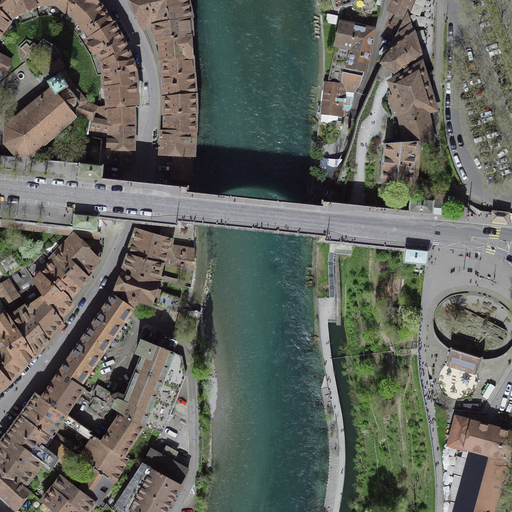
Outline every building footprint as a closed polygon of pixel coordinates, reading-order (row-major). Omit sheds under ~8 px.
[(35,6),(33,0),(0,0),(0,12),(9,22),(10,22),(8,20),(16,13),(35,6)] [(50,0),(50,4),(51,3),(51,2),(57,4),(66,11),(65,12),(66,12),(75,0),(50,0)] [(75,0),(66,12),(68,10),(77,19),(84,31),(107,17),(107,16),(106,17),(97,3),(93,0),(75,0)] [(154,25),(158,41),(191,37),(190,19),(191,19),(186,0),(132,0),(136,12),(139,19),(143,28),(154,25)] [(325,0),(327,16),(339,18),(337,9),(351,4),(356,0),(325,0)] [(412,0),(395,0),(391,9),(405,17),(412,0)] [(9,22),(0,12),(0,68),(5,71),(10,61),(8,60),(8,58),(3,58),(0,57),(0,54),(0,53),(0,33),(9,22)] [(400,70),(420,55),(416,41),(414,32),(413,33),(408,17),(407,15),(396,37),(381,63),(395,73),(400,70)] [(107,17),(84,31),(85,31),(85,30),(90,37),(89,38),(96,52),(122,41),(116,31),(113,26),(107,17)] [(355,92),(360,84),(365,70),(369,50),(373,31),(341,24),(328,83),(327,83),(326,86),(345,90),(355,92)] [(191,37),(158,41),(159,51),(160,61),(163,60),(164,68),(164,76),(165,76),(190,74),(193,74),(193,73),(191,73),(189,37),(191,37)] [(122,41),(96,52),(100,51),(104,60),(103,61),(104,74),(133,70),(131,61),(126,51),(122,41)] [(108,106),(99,107),(86,103),(88,100),(75,86),(63,68),(65,67),(60,58),(47,67),(51,72),(53,75),(56,73),(56,74),(58,76),(60,74),(68,88),(70,90),(80,102),(80,105),(82,106),(84,108),(81,116),(90,118),(91,117),(95,118),(97,113),(99,114),(99,113),(99,112),(109,110),(133,108),(134,108),(134,103),(108,106)] [(404,114),(425,110),(429,109),(434,108),(427,86),(421,65),(392,83),(397,94),(397,97),(396,98),(404,114)] [(133,70),(104,74),(105,88),(106,88),(107,95),(108,95),(108,106),(134,103),(137,103),(135,85),(133,70)] [(9,125),(6,127),(6,142),(15,154),(19,154),(23,154),(27,155),(30,155),(75,116),(70,109),(75,105),(76,98),(69,90),(64,90),(68,88),(60,74),(58,76),(47,82),(52,90),(15,120),(12,122),(9,125)] [(166,114),(195,114),(195,94),(194,94),(193,74),(190,74),(165,76),(164,76),(165,95),(165,97),(166,114)] [(344,97),(345,90),(326,86),(324,113),(342,115),(343,105),(347,105),(346,109),(349,109),(351,103),(353,98),(344,97)] [(81,116),(84,108),(82,106),(80,105),(77,109),(74,113),(76,115),(77,114),(78,115),(81,116)] [(133,108),(109,110),(99,112),(99,113),(99,114),(98,119),(95,118),(91,117),(90,118),(91,119),(88,133),(93,134),(93,133),(108,136),(108,140),(102,140),(100,163),(106,164),(113,164),(130,164),(131,148),(132,148),(133,129),(133,123),(133,108)] [(428,125),(425,110),(404,114),(400,115),(406,143),(420,142),(431,141),(428,125)] [(175,153),(192,154),(193,154),(194,132),(195,132),(195,114),(166,114),(166,127),(166,131),(163,131),(162,152),(175,153)] [(406,143),(387,144),(383,182),(411,185),(411,184),(415,184),(418,162),(420,142),(406,143)] [(190,180),(192,154),(175,153),(173,179),(190,180)] [(322,155),(320,167),(331,169),(333,157),(322,155)] [(102,166),(80,163),(78,177),(90,178),(101,180),(102,166)] [(418,199),(411,198),(409,212),(421,213),(432,214),(432,213),(445,214),(447,196),(418,193),(418,199)] [(468,210),(455,208),(454,218),(460,219),(467,219),(468,210)] [(508,214),(494,212),(493,220),(500,221),(507,222),(508,214)] [(86,215),(74,214),(73,228),(96,230),(97,216),(86,215)] [(115,219),(99,218),(99,226),(106,226),(106,223),(113,224),(115,224),(115,219)] [(99,230),(96,230),(73,228),(0,219),(0,228),(61,235),(75,236),(98,239),(98,235),(99,230)] [(168,238),(138,229),(134,242),(129,255),(161,263),(164,264),(164,263),(162,263),(168,238)] [(90,270),(98,260),(85,247),(84,247),(75,237),(75,236),(61,235),(43,250),(52,261),(79,287),(88,277),(92,273),(91,271),(90,270)] [(194,267),(194,249),(184,248),(174,246),(171,264),(194,267)] [(417,250),(406,248),(405,249),(404,262),(427,265),(428,251),(417,250)] [(52,261),(43,250),(24,265),(41,291),(58,318),(59,317),(72,304),(68,298),(79,287),(52,261)] [(161,263),(129,255),(127,262),(124,268),(157,280),(158,279),(176,284),(176,281),(158,276),(161,263)] [(62,323),(59,317),(58,318),(41,291),(24,265),(8,277),(26,305),(25,306),(37,325),(46,341),(54,333),(62,324),(62,323)] [(148,298),(149,297),(150,297),(151,297),(152,296),(153,295),(153,294),(158,295),(160,289),(155,288),(157,280),(124,268),(124,269),(119,282),(113,295),(113,296),(116,296),(146,304),(148,298)] [(18,296),(8,280),(0,284),(0,292),(6,303),(12,300),(18,296)] [(176,312),(180,298),(162,293),(160,294),(158,295),(155,305),(159,306),(158,306),(176,312)] [(92,326),(111,339),(117,343),(128,328),(122,324),(130,312),(133,308),(116,296),(113,296),(113,295),(111,299),(105,307),(104,307),(102,310),(100,313),(100,314),(92,326)] [(37,325),(25,306),(18,311),(17,311),(16,311),(15,311),(14,311),(14,312),(13,312),(13,313),(12,314),(12,315),(9,317),(12,322),(13,322),(21,335),(33,356),(40,348),(46,341),(37,325)] [(3,316),(0,318),(0,336),(22,368),(27,362),(33,356),(21,335),(13,322),(12,322),(9,317),(5,310),(1,312),(3,316)] [(70,356),(90,369),(111,339),(92,326),(84,338),(83,337),(81,340),(79,343),(79,344),(71,356),(71,355),(70,356)] [(15,374),(22,368),(0,336),(0,338),(6,346),(0,350),(0,368),(9,380),(15,374)] [(112,396),(109,404),(143,425),(162,433),(175,402),(185,377),(181,355),(172,352),(176,342),(166,338),(162,348),(141,339),(136,353),(142,356),(126,397),(118,394),(112,396)] [(450,347),(450,348),(450,349),(451,349),(448,357),(446,365),(477,375),(482,359),(483,359),(483,358),(483,357),(482,357),(481,357),(452,348),(452,347),(451,347),(450,347)] [(80,384),(90,369),(70,356),(66,362),(67,362),(66,364),(60,372),(84,389),(85,388),(80,384)] [(0,368),(0,388),(3,386),(9,380),(0,368)] [(37,394),(66,414),(67,413),(66,412),(77,397),(80,399),(81,397),(85,400),(92,404),(95,398),(94,398),(95,396),(92,394),(84,389),(60,372),(51,385),(43,397),(38,394),(37,394)] [(92,394),(84,389),(92,394),(95,396),(109,404),(112,396),(110,392),(104,389),(97,385),(92,394)] [(29,405),(22,415),(50,436),(62,419),(66,414),(37,394),(29,405)] [(110,430),(103,441),(102,441),(121,454),(124,455),(143,425),(109,404),(95,396),(94,398),(95,398),(92,404),(89,409),(103,418),(106,413),(117,420),(114,423),(113,423),(111,426),(109,429),(110,430)] [(66,414),(62,419),(92,440),(89,445),(80,458),(104,474),(114,481),(127,457),(124,455),(121,454),(102,441),(103,441),(90,432),(92,431),(67,413),(66,414)] [(15,425),(8,435),(50,467),(57,458),(50,452),(41,445),(48,436),(49,437),(50,436),(22,415),(15,425)] [(472,421),(457,417),(449,444),(465,448),(471,450),(454,511),(492,511),(507,458),(511,437),(511,432),(492,427),(472,422),(472,421)] [(72,452),(76,446),(65,439),(57,433),(53,439),(74,454),(72,452)] [(4,440),(0,445),(34,471),(41,461),(50,468),(50,467),(8,435),(4,440)] [(59,455),(69,462),(74,454),(53,439),(57,442),(54,446),(50,452),(57,458),(59,455)] [(34,471),(0,445),(0,465),(29,490),(24,485),(34,471)] [(181,484),(189,469),(174,461),(167,457),(151,448),(143,463),(181,484)] [(62,476),(62,477),(103,508),(103,507),(98,504),(114,481),(104,474),(80,458),(95,468),(88,479),(81,490),(62,476)] [(165,511),(181,484),(143,463),(113,509),(115,511),(165,511)] [(0,497),(7,505),(9,506),(11,504),(15,508),(29,490),(0,465),(0,497)] [(58,482),(54,487),(82,510),(83,511),(98,511),(103,508),(62,477),(58,482)] [(83,511),(82,510),(54,487),(53,487),(48,494),(42,502),(55,511),(83,511)] [(115,511),(113,509),(113,510),(106,503),(103,507),(103,508),(98,511),(115,511)]
